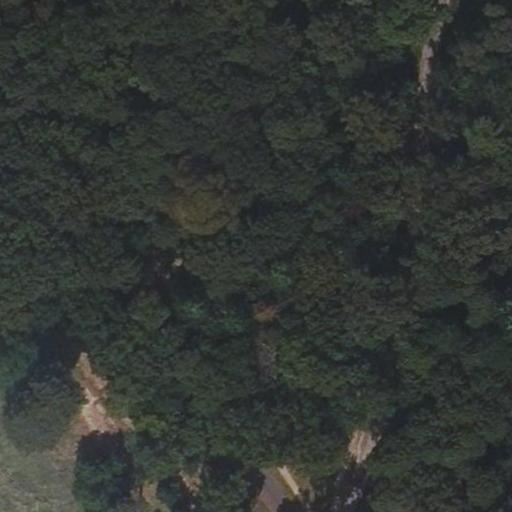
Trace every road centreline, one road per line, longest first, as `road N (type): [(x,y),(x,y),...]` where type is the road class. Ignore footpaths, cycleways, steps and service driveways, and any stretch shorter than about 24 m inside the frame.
road 1 (track): [(442,0),(429,46),(401,326),(344,511)]
road 2 (unknown): [(197,511),(88,361),(18,234),(0,216)]
